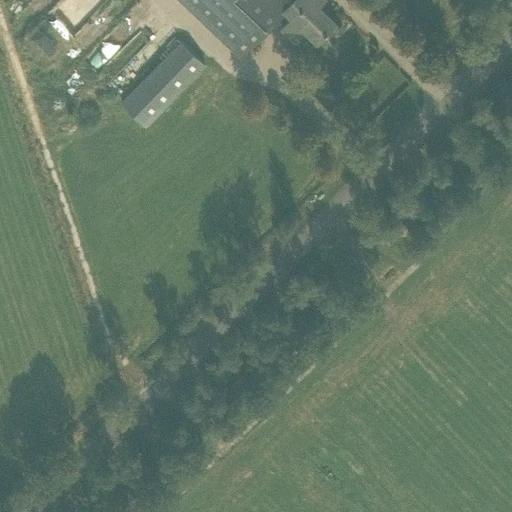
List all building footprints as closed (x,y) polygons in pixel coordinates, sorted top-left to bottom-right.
[(56,40),(71,25),(60,14),(74,0),(63,0),(40,23),(56,40)] [(188,0),(228,38),(243,52),(276,17),(283,24),(282,25),(296,38),(306,27),(318,38),(336,20),(335,19),(333,21),(316,4),(320,0),(188,0)] [(72,40),(85,51),(115,16),(102,5),(72,40)] [(145,127),(206,65),(201,59),(189,49),(180,40),(120,101),(145,127)] [(101,45),(86,55),(93,65),(108,55),(101,45)]
